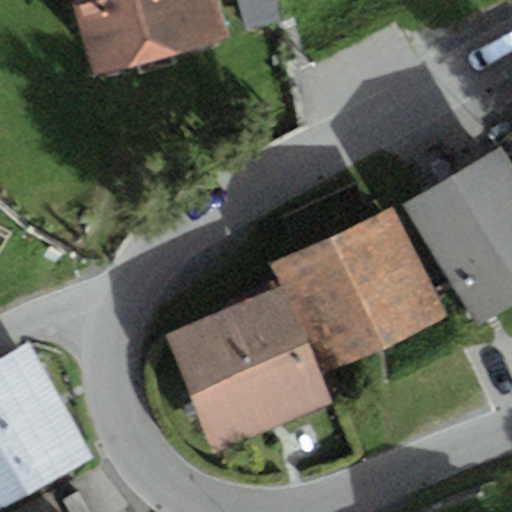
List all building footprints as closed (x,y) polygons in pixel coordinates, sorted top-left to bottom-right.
[(212,0),(74,0),(96,75),(223,38),(212,0)] [(274,0),(237,0),(245,30),(280,21),(274,0)] [(511,162),(502,146),(403,205),(476,325),(511,303),(511,162)] [(391,211),(280,266),(331,371),(443,316),(391,211)] [(281,287),(168,333),(215,447),(328,401),(281,287)] [(0,361),(0,507),(95,458),(32,344),(0,361)]
